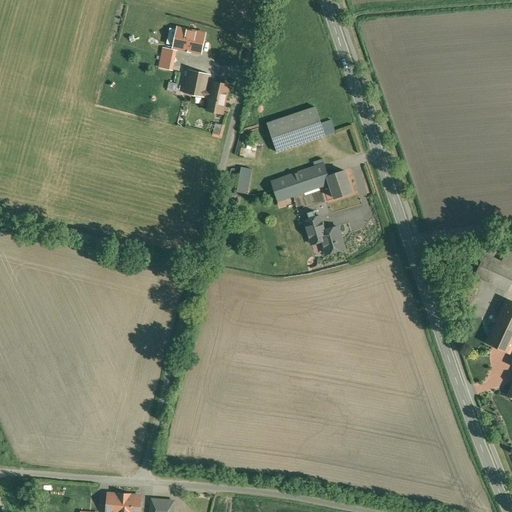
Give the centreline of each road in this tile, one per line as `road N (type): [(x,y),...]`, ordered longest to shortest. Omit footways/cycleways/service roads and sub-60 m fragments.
road 1 (residential): [(267,0),(143,480)]
road 2 (secondary): [(508,511),(410,248)]
road 3 (secondary): [(410,248),(323,0)]
road 4 (residential): [(143,480),(283,493),(377,511)]
road 5 (residential): [(0,473),(143,480)]
